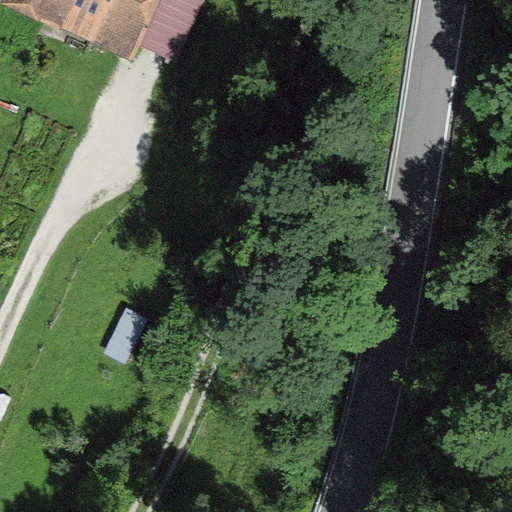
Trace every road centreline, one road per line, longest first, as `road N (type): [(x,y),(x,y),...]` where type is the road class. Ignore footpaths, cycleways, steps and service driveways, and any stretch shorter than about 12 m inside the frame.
road 1 (track): [(310,0),(209,349),(146,511)]
road 2 (tertiary): [(342,511),(380,379),(446,0)]
road 3 (track): [(0,354),(105,137)]
